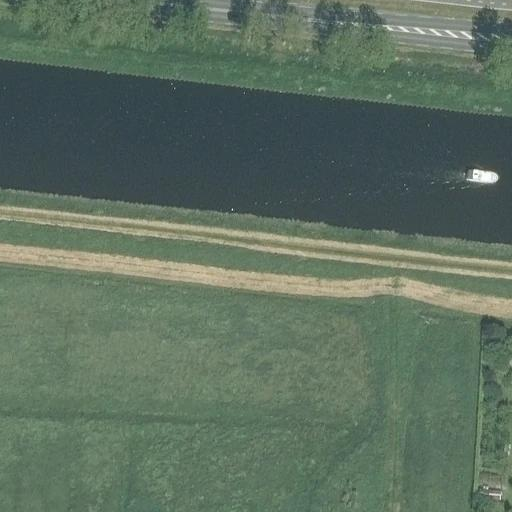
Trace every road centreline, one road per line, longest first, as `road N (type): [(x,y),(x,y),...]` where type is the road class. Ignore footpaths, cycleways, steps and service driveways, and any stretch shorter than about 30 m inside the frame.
road 1 (track): [(0,220),(511,276)]
road 2 (secondary): [(511,41),(135,0)]
